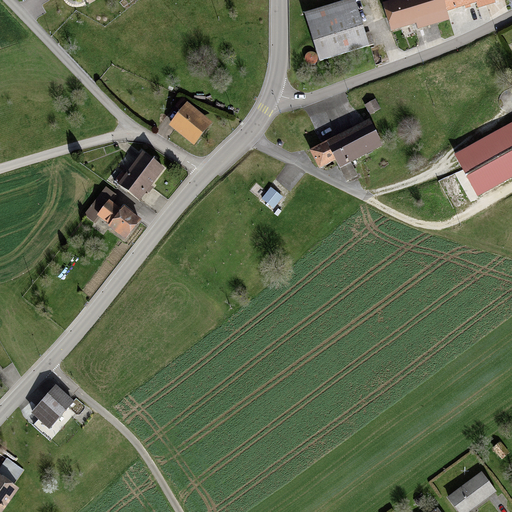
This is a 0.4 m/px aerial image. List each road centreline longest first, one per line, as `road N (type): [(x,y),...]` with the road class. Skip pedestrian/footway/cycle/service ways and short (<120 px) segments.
road 1 (secondary): [(207,172),(0,415)]
road 2 (track): [(511,260),(363,201),(247,133)]
road 3 (residential): [(7,0),(131,131),(207,172)]
road 4 (residential): [(511,14),(322,94),(272,94)]
road 5 (track): [(179,511),(128,435),(46,365)]
road 6 (track): [(131,131),(0,169)]
